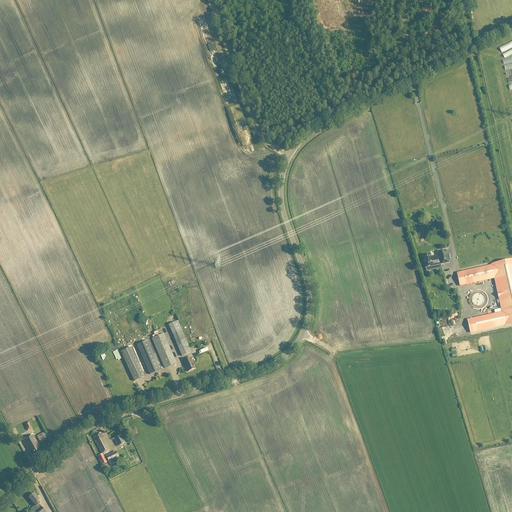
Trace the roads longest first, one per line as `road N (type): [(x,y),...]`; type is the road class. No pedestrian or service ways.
road 1 (unclassified): [(0,504),(94,425),(254,372),(291,350),(309,306),(280,199),(291,152),(313,131),(511,26)]
road 2 (track): [(288,157),(256,129),(209,0)]
